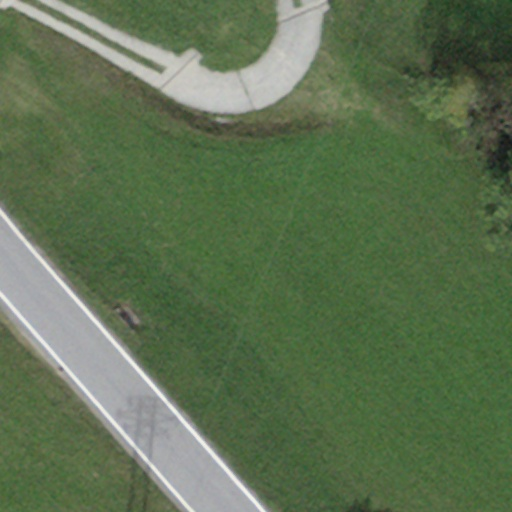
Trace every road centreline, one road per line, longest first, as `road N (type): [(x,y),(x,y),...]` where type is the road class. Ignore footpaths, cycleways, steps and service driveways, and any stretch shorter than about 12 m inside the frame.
road 1 (track): [(26,0),(192,88),(232,94),(271,77),(291,45),(299,0)]
road 2 (tertiary): [(0,253),(225,511)]
